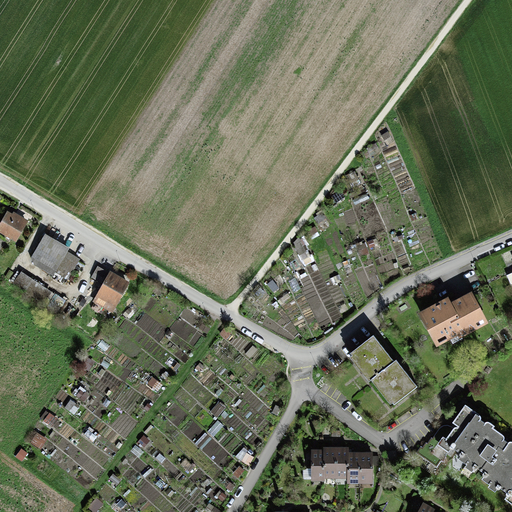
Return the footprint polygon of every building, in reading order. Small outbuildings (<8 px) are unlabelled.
[(371,156),(381,151),(376,142),(366,147),(371,156)] [(354,185),(361,182),(355,170),(345,175),(349,184),(352,182),(354,185)] [(338,189),(331,192),(332,194),(331,195),(335,203),(343,199),(338,189)] [(318,223),(326,217),(322,211),(314,217),(318,223)] [(12,216),(8,213),(0,226),(0,230),(15,240),(26,222),(13,214),(12,216)] [(320,235),(315,225),(308,229),(313,238),(320,235)] [(68,248),(45,235),(33,257),(56,270),(68,248)] [(301,260),(304,265),(315,260),(312,253),(310,254),(301,236),(292,241),(298,253),(297,254),(301,260)] [(288,268),(282,261),(276,266),(282,273),(288,268)] [(128,283),(97,265),(91,276),(105,284),(98,296),(116,305),(128,283)] [(472,288),(422,314),(440,347),(489,322),(472,288)] [(199,327),(207,333),(212,326),(204,321),(199,327)] [(225,326),(219,333),(230,342),(234,337),(230,334),(232,331),(225,326)] [(371,378),(396,359),(376,333),(351,352),(371,378)] [(94,363),(95,361),(89,356),(82,366),(88,371),(89,369),(91,371),(96,365),(94,363)] [(396,359),(371,378),(393,406),(418,387),(396,359)] [(205,367),(200,362),(195,367),(201,374),(203,372),(202,370),(205,367)] [(160,382),(153,376),(147,383),(154,389),(160,382)] [(258,393),(266,385),(264,384),(257,392),(258,393)] [(86,389),(80,385),(78,389),(76,387),(74,390),(74,391),(72,394),(75,396),(76,395),(84,400),(89,394),(85,391),(86,389)] [(213,417),(216,419),(226,406),(218,399),(209,411),(214,415),(213,417)] [(143,407),(148,411),(153,404),(148,401),(143,407)] [(511,434),(467,406),(440,449),(511,494),(511,434)] [(58,418),(45,410),(40,419),(53,427),(53,426),(57,428),(60,423),(57,421),(58,418)] [(30,442),(41,449),(48,438),(37,431),(30,442)] [(147,444),(150,440),(144,434),(136,443),(141,447),(143,445),(145,447),(148,444),(147,444)] [(15,456),(22,461),(28,452),(21,447),(15,456)] [(341,448),(336,448),(330,448),(324,448),(324,451),(320,451),(311,451),(311,467),(303,467),(302,479),(311,479),(311,476),(324,476),(324,472),(335,473),(347,473),(347,478),(359,478),(372,479),(373,454),(365,454),(359,454),(355,453),(348,453),(348,449),(341,448)] [(248,465),(254,456),(242,449),(236,457),(248,465)] [(232,473),(238,477),(245,469),(239,465),(232,473)] [(224,485),(231,491),(236,485),(228,479),(224,485)] [(223,501),(227,495),(222,492),(218,497),(223,501)] [(87,507),(92,511),(95,511),(104,502),(96,496),(87,507)] [(204,510),(206,511),(222,511),(210,502),(204,510)] [(431,511),(433,509),(429,507),(423,503),(418,511),(431,511)]
